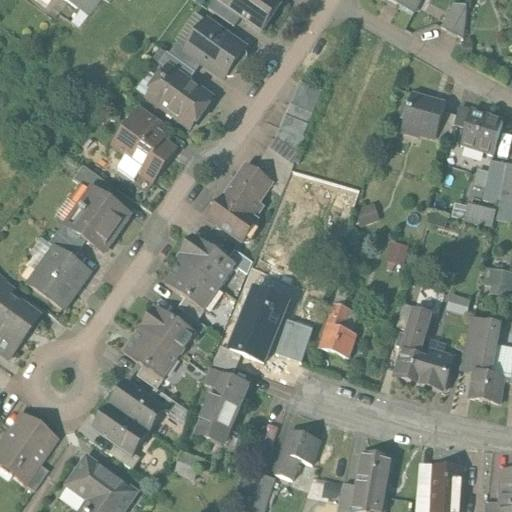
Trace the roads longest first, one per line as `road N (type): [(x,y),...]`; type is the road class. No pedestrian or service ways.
road 1 (residential): [(325,0),(61,383)]
road 2 (residential): [(511,439),(432,427),(295,385)]
road 3 (residential): [(330,0),(511,99)]
